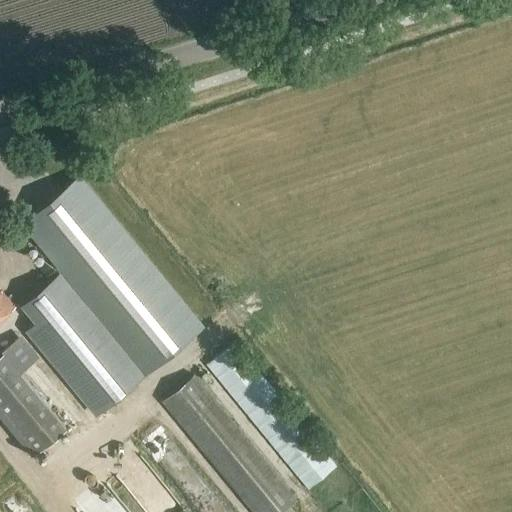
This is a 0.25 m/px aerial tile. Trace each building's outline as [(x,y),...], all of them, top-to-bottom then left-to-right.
[(146,372),(202,325),(76,175),(20,222),(61,271),(146,372)] [(61,271),(20,305),(34,323),(26,330),(95,416),(130,386),(146,372),(61,271)] [(0,319),(14,307),(0,290),(0,319)] [(1,351),(0,351),(0,417),(14,434),(31,454),(67,424),(23,372),(40,357),(21,333),(1,350),(1,351)] [(159,403),(250,511),(281,511),(297,499),(192,375),(159,403)]
